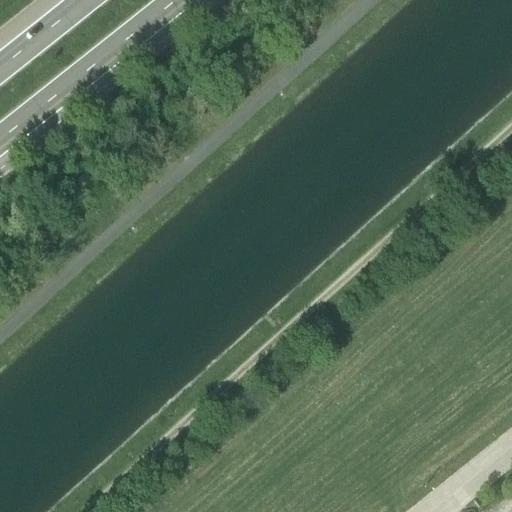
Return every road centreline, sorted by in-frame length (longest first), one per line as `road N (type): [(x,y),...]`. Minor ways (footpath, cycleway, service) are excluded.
road 1 (track): [(81,511),(511,122)]
road 2 (primary): [(0,139),(176,0)]
